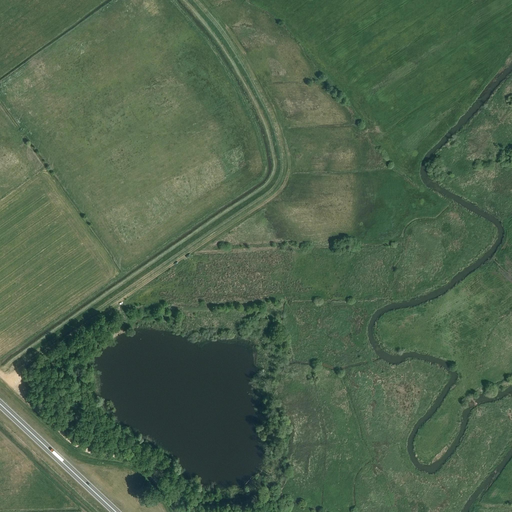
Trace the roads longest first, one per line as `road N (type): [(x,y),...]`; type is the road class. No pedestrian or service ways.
road 1 (track): [(5,378),(283,189),(290,171),(282,121),(250,58),(204,0)]
road 2 (track): [(0,373),(73,444),(149,472),(175,511)]
road 3 (trunk): [(115,511),(0,403)]
